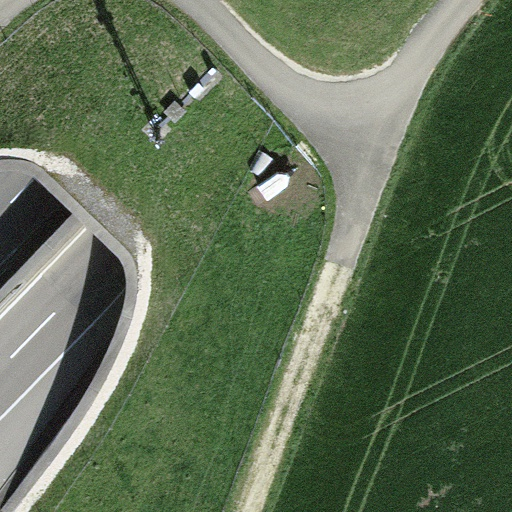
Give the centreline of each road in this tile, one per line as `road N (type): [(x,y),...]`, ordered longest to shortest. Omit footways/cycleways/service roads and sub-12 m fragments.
road 1 (motorway): [(0,370),(356,0)]
road 2 (track): [(361,150),(238,511)]
road 3 (motorway): [(206,0),(0,212)]
road 4 (track): [(193,0),(361,150)]
road 5 (track): [(450,0),(361,150)]
